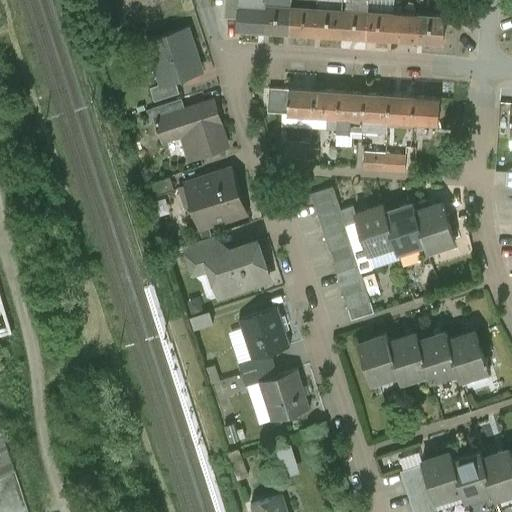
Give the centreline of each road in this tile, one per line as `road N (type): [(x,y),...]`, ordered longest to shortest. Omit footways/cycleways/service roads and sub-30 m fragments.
road 1 (residential): [(479,67),(221,48),(259,164)]
road 2 (residential): [(259,164),(476,179)]
road 3 (residential): [(313,333),(494,276)]
road 4 (residential): [(259,164),(313,333)]
road 5 (residential): [(511,397),(351,452)]
road 6 (residential): [(313,333),(351,452)]
